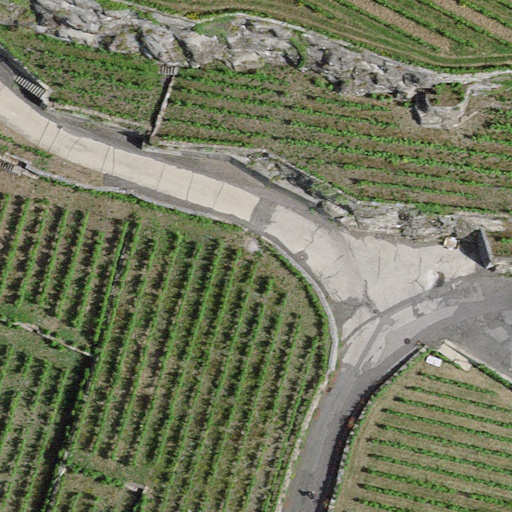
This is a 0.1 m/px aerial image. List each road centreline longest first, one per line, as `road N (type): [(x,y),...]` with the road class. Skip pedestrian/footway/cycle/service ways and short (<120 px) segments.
road 1 (unclassified): [(388,307),(255,209),(0,108)]
road 2 (unclassified): [(388,307),(336,324),(277,398),(234,511)]
